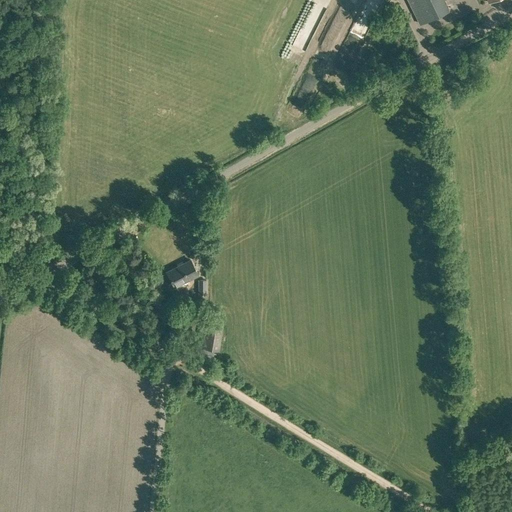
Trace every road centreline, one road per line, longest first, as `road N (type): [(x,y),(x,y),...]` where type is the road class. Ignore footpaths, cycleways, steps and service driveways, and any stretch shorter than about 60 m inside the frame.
road 1 (unclassified): [(45,275),(511,13)]
road 2 (track): [(424,511),(169,351)]
